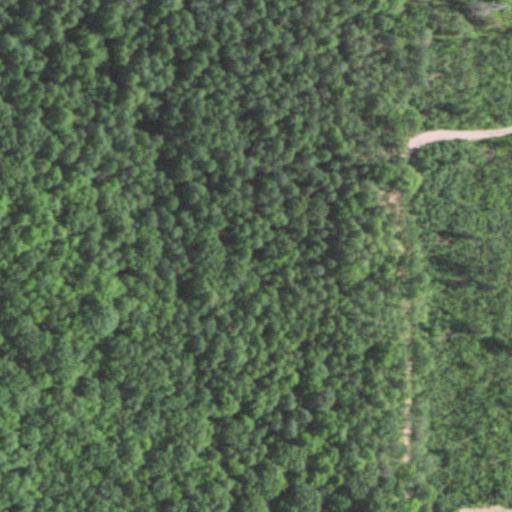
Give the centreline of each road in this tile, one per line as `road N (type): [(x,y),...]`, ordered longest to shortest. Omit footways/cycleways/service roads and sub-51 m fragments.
road 1 (residential): [(412,511),(410,248),(398,205),(366,189),(0,97)]
road 2 (track): [(398,205),(488,139),(511,132)]
